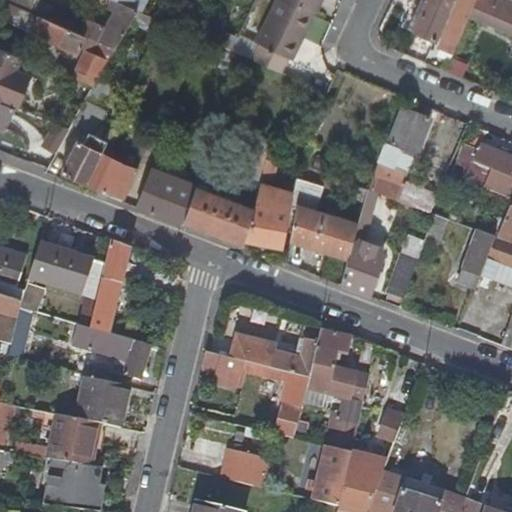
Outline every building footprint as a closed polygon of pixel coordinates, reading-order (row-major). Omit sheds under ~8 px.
[(32,33),(60,45),(70,49),(78,52),(80,47),(85,49),(73,78),(94,86),(95,84),(115,49),(28,12),(4,1),(1,0),(0,2),(0,18),(31,32),(32,33)] [(4,0),(4,1),(28,12),(32,0),(4,0)] [(87,20),(39,0),(32,0),(28,12),(115,49),(131,22),(138,10),(129,6),(118,2),(112,12),(104,27),(87,19),(87,20)] [(112,12),(118,2),(113,0),(107,0),(104,9),(112,12)] [(293,59),(314,15),(282,0),(277,0),(256,43),(261,45),(253,60),(280,72),(287,57),(293,59)] [(282,0),(314,15),(320,0),(282,0)] [(421,0),(409,28),(414,30),(426,0),(421,0)] [(426,0),(414,30),(435,39),(451,0),(426,0)] [(457,10),(469,15),(475,0),(458,0),(455,9),(457,10)] [(511,2),(509,1),(505,0),(475,0),(469,15),(511,32),(511,36),(511,39),(511,2)] [(131,22),(162,35),(168,23),(138,10),(131,22)] [(440,47),(453,52),(469,15),(457,10),(450,28),(448,28),(440,47)] [(232,51),(238,37),(215,26),(208,41),(220,46),(232,51)] [(238,37),(232,51),(243,56),(246,57),(253,42),(239,36),(238,37)] [(70,49),(60,45),(57,52),(68,56),(70,49)] [(207,77),(231,88),(243,56),(232,51),(220,46),(207,77)] [(0,101),(13,107),(18,109),(31,77),(14,70),(19,57),(0,49),(0,101)] [(451,58),(445,71),(460,77),(465,64),(451,58)] [(62,171),(86,183),(102,152),(107,142),(95,135),(105,112),(99,110),(109,91),(95,84),(94,86),(72,124),(89,132),(83,143),(77,140),(62,171)] [(0,131),(4,133),(13,107),(0,101),(0,131)] [(429,119),(402,109),(387,145),(414,156),(429,119)] [(170,138),(155,131),(150,142),(148,147),(163,154),(170,138)] [(148,147),(150,142),(143,138),(136,155),(143,158),(148,147)] [(511,180),(511,157),(481,145),(479,150),(465,145),(458,163),(471,169),(467,180),(505,196),(511,180)] [(120,162),(102,152),(86,183),(105,193),(106,190),(125,197),(138,168),(120,162)] [(247,191),(256,194),(267,159),(268,157),(256,154),(247,191)] [(254,201),(268,204),(277,162),(267,159),(256,194),(254,201)] [(182,224),(184,220),(196,187),(153,170),(137,207),(182,224)] [(396,182),(374,173),(368,187),(368,189),(381,194),(389,197),(390,198),(396,182)] [(290,238),(348,258),(353,244),(358,224),(316,210),(325,186),(297,177),(291,207),(296,208),(290,238)] [(184,220),(242,242),(243,239),(252,209),(250,208),(252,203),(247,201),(246,206),(196,187),(184,220)] [(376,200),(379,202),(381,194),(368,189),(368,191),(362,211),(371,214),(376,200)] [(386,204),(389,197),(381,194),(379,202),(386,204)] [(243,239),(256,241),(268,243),(285,246),(290,213),(278,211),(278,207),(268,204),(254,201),(252,209),(243,239)] [(511,206),(511,208),(510,207),(499,233),(497,238),(511,244),(511,206)] [(361,247),(371,214),(362,211),(358,224),(353,244),(361,247)] [(464,243),(469,228),(436,215),(426,242),(440,247),(444,236),(464,243)] [(459,280),(471,284),(474,275),(479,276),(495,237),(490,236),(478,231),(459,280)] [(511,288),(511,316),(501,346),(511,350),(511,244),(497,238),(495,237),(479,276),(511,288)] [(108,334),(129,248),(109,240),(104,264),(96,299),(88,328),(108,334)] [(268,243),(256,241),(255,248),(267,249),(268,243)] [(373,251),(361,247),(353,244),(348,258),(341,285),(368,295),(384,255),(379,253),(373,251)] [(87,297),(96,299),(104,264),(39,245),(28,278),(45,283),(87,297)] [(373,251),(379,253),(381,247),(374,245),(373,251)] [(0,295),(21,302),(24,291),(15,289),(26,257),(0,248),(0,295)] [(390,287),(407,293),(415,272),(398,265),(390,287)] [(471,284),(476,286),(479,276),(474,275),(471,284)] [(45,283),(28,278),(24,291),(21,302),(19,308),(35,313),(45,283)] [(388,293),(404,299),(407,293),(390,287),(388,293)] [(0,341),(11,344),(13,335),(17,319),(19,311),(19,308),(21,302),(0,295),(0,341)] [(88,328),(96,299),(87,297),(80,326),(88,328)] [(21,358),(31,313),(19,311),(17,319),(13,335),(11,344),(9,354),(9,355),(21,358)] [(140,381),(150,346),(108,334),(88,328),(80,326),(77,325),(71,346),(115,358),(127,362),(125,368),(113,365),(112,370),(111,373),(140,381)] [(303,339),(318,343),(321,330),(321,328),(306,325),(303,339)] [(350,337),(321,330),(318,343),(317,344),(309,378),(308,384),(366,398),(371,374),(333,365),(336,352),(347,354),(350,337)] [(238,336),(232,359),(265,367),(284,372),(290,373),(309,378),(317,344),(304,342),(300,358),(275,352),(277,345),(238,336)] [(232,359),(222,356),(210,353),(206,352),(202,368),(217,371),(215,382),(236,387),(240,370),(287,382),(282,403),(302,408),(308,384),(309,378),(290,373),(284,372),(265,367),(232,359)] [(127,362),(115,358),(113,365),(125,368),(127,362)] [(88,364),(86,374),(109,380),(111,373),(112,370),(88,364)] [(85,378),(77,419),(96,423),(99,424),(104,425),(122,428),(130,388),(85,378)] [(363,403),(343,399),(340,414),(333,413),(326,445),(354,449),(363,403)] [(282,403),(275,434),(295,439),(302,408),(282,403)] [(388,457),(405,417),(388,410),(374,453),(388,457)] [(90,467),(93,451),(89,450),(96,423),(77,419),(56,415),(46,459),(52,460),(90,467)] [(93,451),(99,424),(96,423),(89,450),(93,451)] [(339,505),(354,449),(326,445),(312,500),(339,505)] [(388,457),(354,449),(339,505),(337,511),(366,511),(370,504),(375,492),(385,465),(388,457)] [(5,469),(9,453),(0,451),(0,470),(0,468),(5,469)] [(269,460),(228,451),(222,479),(262,489),(269,460)] [(50,476),(45,504),(94,511),(98,484),(101,469),(90,467),(52,460),(50,476)] [(387,497),(397,470),(385,465),(375,492),(387,497)] [(98,484),(94,511),(101,511),(105,485),(98,484)] [(396,496),(394,507),(393,511),(459,511),(464,501),(466,496),(439,491),(437,502),(396,496)] [(495,511),(464,501),(459,511),(495,511)] [(241,511),(197,502),(194,511),(241,511)]
